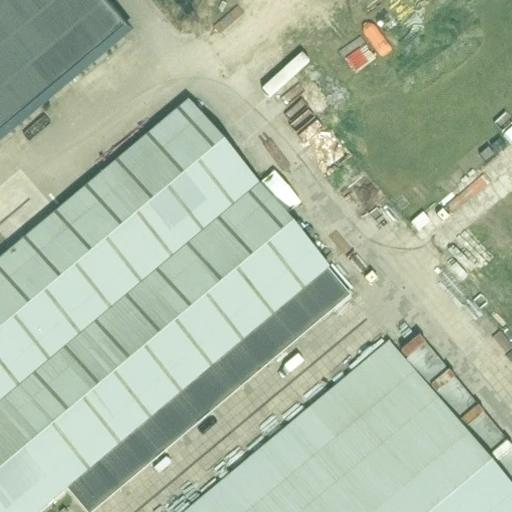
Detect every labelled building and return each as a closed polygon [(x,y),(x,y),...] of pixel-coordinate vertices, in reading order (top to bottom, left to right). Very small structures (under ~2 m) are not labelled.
[(0,0),(0,141),(128,35),(98,0),(0,0)] [(485,19),(503,49),(511,43),(511,25),(502,9),(485,19)] [(311,70),(326,89),(336,81),(321,62),(311,70)] [(309,133),(330,122),(318,100),(297,112),(309,133)] [(0,511),(42,511),(66,492),(327,272),(187,106),(0,264),(0,511)] [(511,134),(505,117),(495,121),(503,142),(511,138),(511,134)] [(337,170),(352,153),(341,144),(326,161),(337,170)] [(466,241),(451,251),(468,275),(489,260),(479,244),(471,249),(466,241)] [(339,312),(356,299),(348,288),(331,301),(339,312)] [(511,511),(511,494),(388,345),(187,511),(511,511)] [(511,404),(511,387),(495,366),(486,373),(511,404)] [(444,392),(455,406),(469,394),(457,380),(444,392)] [(480,415),(471,425),(488,441),(498,431),(480,415)] [(511,443),(504,435),(489,447),(511,474),(511,443)]
